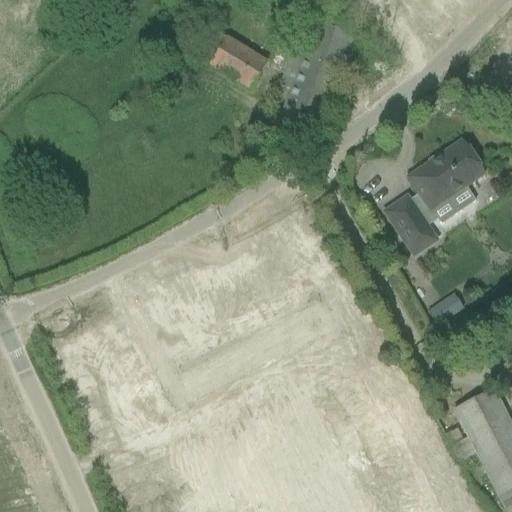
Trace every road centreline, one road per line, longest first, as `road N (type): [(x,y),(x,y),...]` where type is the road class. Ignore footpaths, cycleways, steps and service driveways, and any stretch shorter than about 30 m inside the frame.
road 1 (residential): [(113,268),(173,394),(330,317),(368,397)]
road 2 (residential): [(113,268),(244,204),(417,89),(444,60)]
road 3 (residential): [(79,511),(0,326)]
road 4 (residential): [(0,324),(113,268)]
